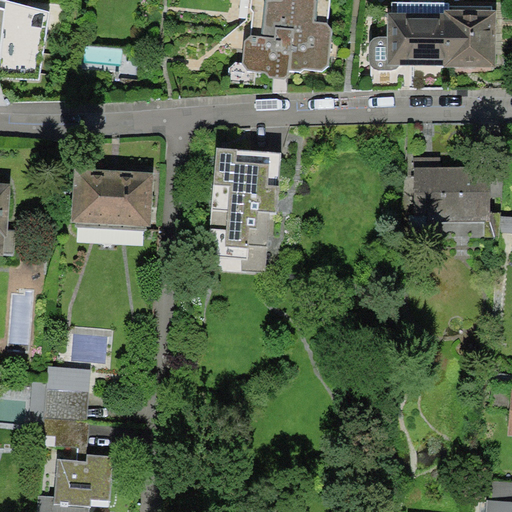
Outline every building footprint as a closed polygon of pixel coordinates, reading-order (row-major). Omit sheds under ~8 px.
[(10,0),(5,50),(56,55),(57,45),(65,46),(70,0),(10,0)] [(245,0),(240,59),(231,62),(223,67),(219,75),(226,83),(241,84),(243,77),(271,77),(278,81),(282,79),(286,74),(321,76),(328,68),(329,35),(324,27),(328,3),(325,0),(245,0)] [(390,9),(390,18),(390,39),(374,39),(366,48),(365,64),(373,76),(395,77),(401,71),(497,72),(498,16),(493,16),(493,11),(390,9)] [(287,146),(206,140),(196,261),(231,264),(230,278),(266,281),(271,224),(281,225),(287,146)] [(388,153),(309,145),(305,181),(323,182),(320,207),(382,213),(388,153)] [(442,161),(412,161),(412,224),(492,224),(493,171),(442,171),(442,161)] [(151,173),(69,169),(66,227),(148,231),(151,173)] [(8,183),(0,182),(0,260),(48,264),(50,236),(4,233),(8,183)] [(49,371),(44,446),(87,449),(91,396),(122,398),(123,376),(49,371)] [(83,464),(56,462),(54,499),(36,497),(34,511),(87,511),(89,500),(111,501),(113,457),(84,455),(83,464)] [(511,511),(511,484),(489,482),(485,511),(511,511)]
